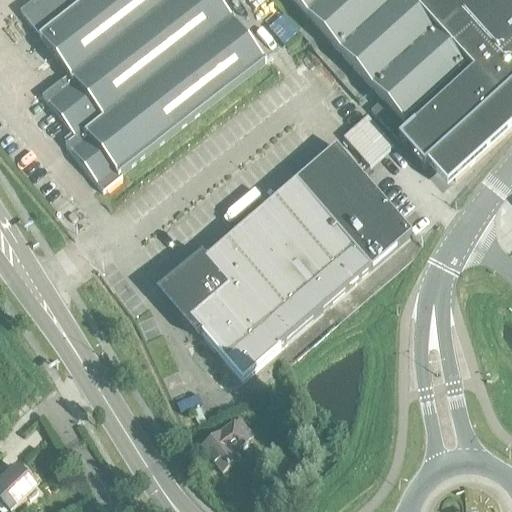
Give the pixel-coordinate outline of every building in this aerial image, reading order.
[(119,177),(264,65),(213,0),(36,0),(19,13),(69,76),(41,98),(73,139),(64,146),(101,194),(121,179),(119,177)] [(511,0),(289,0),(307,19),(411,134),(399,146),(405,152),(424,174),(437,163),(456,184),(511,133),(511,0)] [(367,120),(343,141),(368,171),(393,149),(367,120)] [(336,150),(204,264),(205,266),(179,289),(178,306),(191,322),(190,323),(242,384),(371,272),(411,237),(336,150)] [(381,173),(415,212),(439,191),(424,174),(405,152),(381,173)] [(252,437),(247,430),(241,422),(235,427),(233,423),(200,448),(221,474),(238,460),(233,453),(247,442),(252,437)] [(0,505),(6,511),(11,511),(34,489),(15,469),(0,483),(0,505)]
